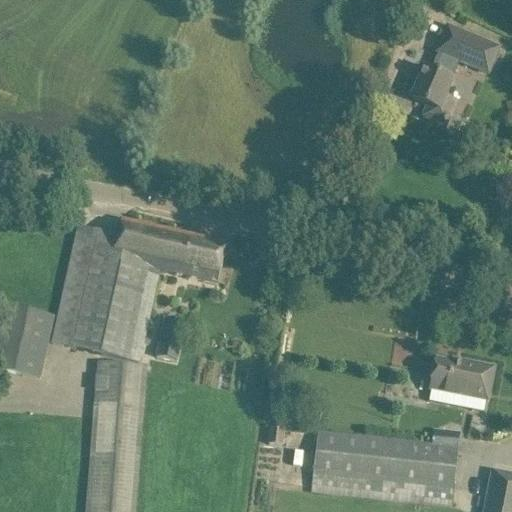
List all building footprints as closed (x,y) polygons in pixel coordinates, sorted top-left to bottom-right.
[(414,81),(410,92),(414,94),(412,100),(428,106),(423,118),(445,128),(456,103),(445,98),(452,81),(459,64),(488,76),(499,51),(448,28),(437,54),(439,55),(431,72),(425,69),(419,83),(414,81)] [(218,284),(222,265),(226,245),(122,222),(118,238),(79,229),(52,344),(139,364),(160,271),(218,284)] [(1,307),(0,311),(0,372),(40,381),(54,319),(1,307)] [(177,363),(182,341),(185,324),(164,319),(155,359),(177,363)] [(488,402),(490,389),(494,370),(452,361),(452,364),(435,361),(429,391),(488,402)] [(99,364),(86,511),(134,511),(147,368),(99,364)] [(270,428),(269,444),(285,445),(286,429),(270,428)] [(458,451),(457,450),(459,434),(433,432),(432,448),(317,435),(313,475),(311,494),(452,510),(458,451)] [(511,511),(511,475),(491,471),(482,511),(511,511)]
